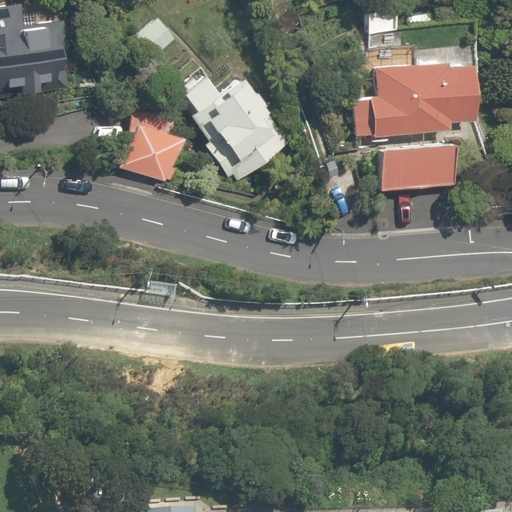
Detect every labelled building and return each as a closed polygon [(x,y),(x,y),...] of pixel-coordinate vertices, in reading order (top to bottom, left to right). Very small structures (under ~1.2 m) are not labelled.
[(0,0),(0,60),(25,58),(30,92),(61,88),(52,14),(6,20),(3,0),(0,0)] [(448,63),(365,62),(365,100),(338,99),(337,130),(435,131),(435,113),(447,113),(448,63)] [(179,106),(173,112),(218,160),(251,129),(238,115),(251,102),(224,73),(208,89),(191,71),(167,94),(179,106)] [(142,119),(144,110),(122,105),(119,122),(108,120),(99,167),(158,178),(160,163),(152,162),(157,136),(163,138),(166,124),(142,119)] [(434,140),(356,145),(358,188),(437,183),(434,140)]
